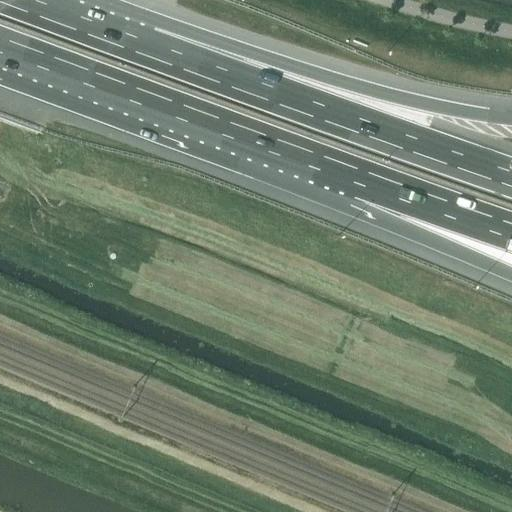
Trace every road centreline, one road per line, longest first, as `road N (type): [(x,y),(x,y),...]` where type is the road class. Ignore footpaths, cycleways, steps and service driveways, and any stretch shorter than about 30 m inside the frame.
road 1 (motorway): [(511,172),(147,42)]
road 2 (motorway): [(0,53),(358,184)]
road 3 (motorway): [(511,119),(147,42)]
road 4 (motorway): [(358,184),(511,272)]
road 5 (motorway): [(358,184),(511,238)]
road 6 (motorway): [(147,42),(32,0)]
